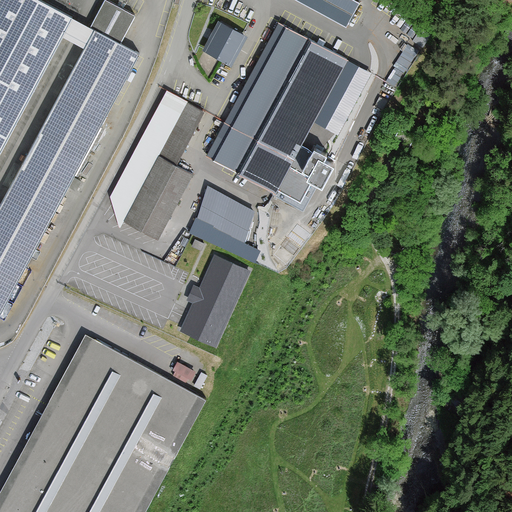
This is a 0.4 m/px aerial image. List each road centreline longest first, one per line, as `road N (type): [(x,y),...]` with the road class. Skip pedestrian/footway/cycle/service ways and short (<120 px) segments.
road 1 (track): [(366,511),(395,349),(393,269)]
road 2 (track): [(393,269),(365,215),(398,152)]
